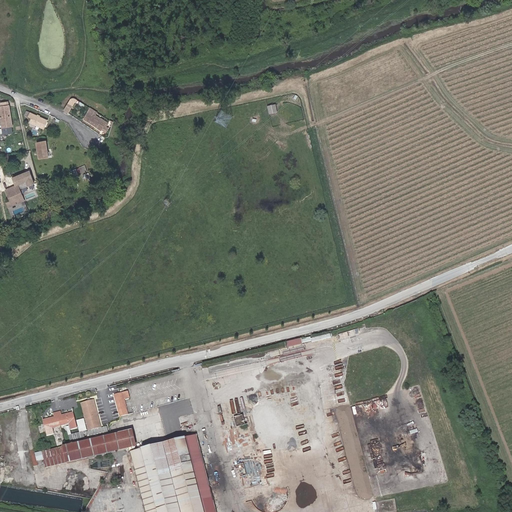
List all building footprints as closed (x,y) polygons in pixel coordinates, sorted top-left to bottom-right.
[(3,107),(0,107),(0,114),(2,128),(13,127),(10,106),(9,106),(8,103),(2,103),(3,107)] [(68,104),(64,110),(68,113),(72,107),(68,104)] [(268,106),(270,114),(279,112),(277,104),(268,106)] [(84,120),(102,131),(106,123),(102,120),(102,119),(101,118),(99,122),(91,117),(94,112),(90,109),(84,120)] [(29,123),(43,129),(47,121),(29,114),(28,118),(31,119),(29,123)] [(48,157),(46,142),(37,144),(39,158),(48,157)] [(76,180),(89,175),(85,165),(72,170),(76,180)] [(16,186),(5,190),(10,202),(6,203),(8,207),(34,197),(33,192),(31,189),(36,186),(33,179),(31,171),(30,169),(28,170),(28,172),(13,178),(16,186)] [(289,347),(304,344),(303,339),(289,341),(289,347)] [(116,394),(122,416),(128,414),(125,401),(131,399),(128,391),(116,394)] [(95,395),(82,398),(89,425),(101,422),(95,395)] [(52,424),(70,420),(72,425),(78,423),(73,407),(62,410),(61,407),(53,408),(54,412),(43,415),(44,419),(47,428),(47,431),(53,429),(52,424)] [(244,416),(243,411),(234,413),(236,423),(244,421),(244,422),(249,421),(248,415),(244,416)] [(194,424),(182,427),(184,435),(202,511),(215,511),(216,511),(207,476),(194,424)] [(62,443),(66,458),(136,442),(132,425),(62,442),(62,443)] [(49,431),(43,433),(45,441),(51,440),(49,431)] [(158,511),(202,511),(184,435),(142,445),(158,511)] [(46,463),(66,458),(62,443),(35,449),(36,456),(44,454),(46,463)] [(144,511),(158,511),(142,445),(130,448),(144,511)] [(243,468),(238,469),(241,483),(247,482),(243,468)]
